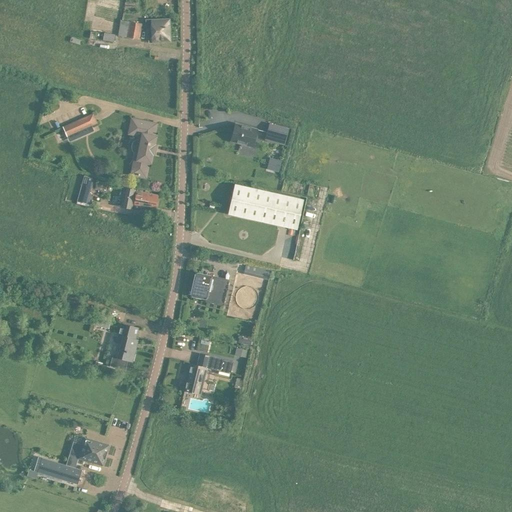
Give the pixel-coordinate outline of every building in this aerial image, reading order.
[(145,25),(150,25),(150,33),(147,33),(147,42),(170,41),(169,18),(144,19),(145,25)] [(117,35),(138,39),(141,22),(120,19),(117,35)] [(62,126),(66,135),(95,122),(92,113),(62,126)] [(131,173),(144,175),(147,161),(150,161),(151,152),(153,153),(154,145),(153,145),(155,135),(153,135),(155,123),(131,118),(129,132),(137,133),(136,137),(134,139),(132,140),(131,142),(130,145),(130,147),(131,149),(131,150),(133,152),(132,158),(134,158),(131,173)] [(230,140),(251,146),(256,128),(235,123),(230,140)] [(269,123),(266,133),(284,138),(287,128),(269,123)] [(266,167),(278,171),(280,162),(268,159),(266,167)] [(92,178),(83,176),(76,200),(89,204),(91,194),(89,193),(92,178)] [(227,213),(296,228),(303,198),(234,183),(227,213)] [(154,207),(157,195),(140,192),(136,191),(136,190),(125,188),(121,207),(138,210),(139,204),(154,207)] [(205,298),(205,300),(222,304),(227,280),(211,276),(211,275),(195,271),(189,295),(205,298)] [(61,315),(68,311),(63,303),(56,307),(61,315)] [(112,355),(110,365),(124,369),(127,359),(132,361),(137,339),(134,338),(137,327),(121,323),(116,341),(121,342),(117,356),(112,355)] [(235,347),(234,354),(246,357),(247,349),(235,347)] [(188,363),(182,389),(199,394),(206,367),(229,372),(232,360),(213,356),(199,353),(196,365),(188,363)] [(92,368),(99,370),(101,362),(94,360),(92,368)] [(102,465),(109,444),(108,444),(83,437),(77,458),(101,465),(102,465)] [(37,470),(36,471),(76,483),(77,483),(76,482),(80,470),(81,470),(81,469),(74,467),(77,457),(68,455),(65,464),(41,457),(41,458),(37,471),(37,470)]
